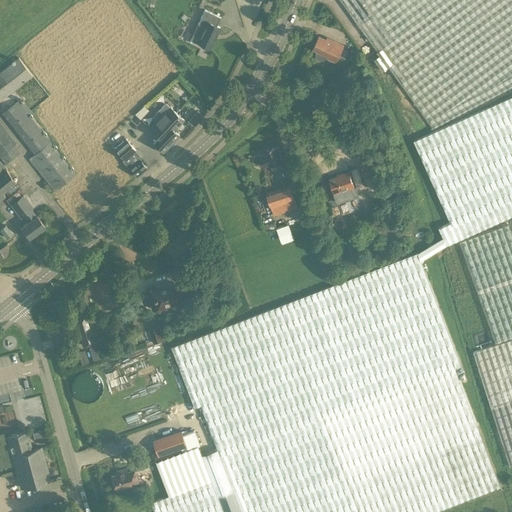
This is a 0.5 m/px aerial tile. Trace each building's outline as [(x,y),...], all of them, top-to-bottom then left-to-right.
[(511,0),(338,0),(379,55),(374,59),(381,71),(388,66),(432,128),(511,85),(511,0)] [(196,42),(209,48),(219,27),(216,26),(220,18),(205,10),(196,28),(200,34),(196,42)] [(335,62),(338,56),(342,48),(343,46),(326,37),(325,39),(318,36),(312,49),(316,51),(315,55),(316,57),(317,59),(320,60),(323,60),(325,59),(326,58),(335,62)] [(0,68),(0,92),(27,75),(16,58),(0,68)] [(75,176),(20,96),(2,108),(33,151),(28,154),(54,191),(75,176)] [(438,229),(445,246),(511,215),(511,96),(412,141),(449,224),(438,229)] [(149,128),(158,137),(164,130),(165,123),(175,112),(170,106),(169,106),(165,103),(152,116),(156,120),(149,128)] [(193,108),(187,120),(194,125),(201,113),(193,108)] [(183,118),(175,112),(165,123),(164,130),(158,137),(153,142),(162,151),(175,136),(170,132),(183,118)] [(0,193),(20,179),(9,163),(23,153),(0,120),(0,193)] [(115,147),(124,159),(135,150),(125,138),(115,147)] [(268,164),(268,165),(271,165),(273,170),(283,167),(276,146),(263,150),(265,154),(259,156),(263,166),(268,164)] [(124,159),(123,160),(128,167),(136,176),(146,167),(138,158),(133,152),(124,159)] [(357,187),(363,185),(357,166),(350,168),(357,187)] [(328,178),(333,193),(354,186),(348,171),(341,173),(341,174),(328,178)] [(266,193),(273,215),(297,208),(289,185),(266,193)] [(10,205),(19,217),(22,215),(26,222),(21,226),(29,237),(44,226),(36,215),(35,215),(31,209),(32,208),(23,196),(10,205)] [(0,228),(7,238),(12,234),(5,224),(0,228)] [(511,234),(508,225),(460,242),(495,343),(511,337),(511,234)] [(14,238),(5,246),(8,250),(18,243),(14,239),(14,238)] [(194,407),(200,404),(217,449),(201,455),(219,499),(216,500),(218,507),(221,505),(223,511),(434,511),(501,487),(455,367),(461,365),(418,251),(171,346),(194,407)] [(177,301),(178,307),(186,305),(182,292),(177,293),(173,282),(147,290),(153,309),(177,301)] [(94,345),(85,316),(74,320),(83,348),(94,345)] [(159,325),(148,329),(152,342),(163,339),(159,325)] [(511,338),(473,351),(491,408),(509,466),(511,465),(511,338)] [(153,440),(158,455),(186,445),(181,430),(153,440)] [(6,437),(19,487),(48,479),(40,447),(30,450),(26,432),(6,437)] [(112,476),(116,489),(131,484),(131,482),(138,479),(135,469),(128,471),(127,468),(116,471),(117,474),(112,476)]
